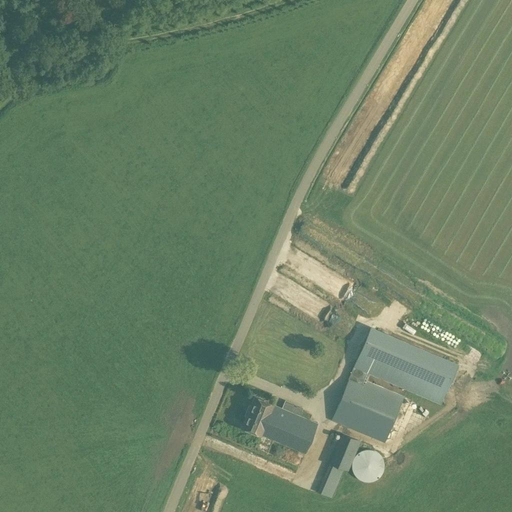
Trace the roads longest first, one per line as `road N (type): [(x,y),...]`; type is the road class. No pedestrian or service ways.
road 1 (unclassified): [(168,511),(298,198),(412,0)]
road 2 (track): [(466,360),(367,315),(326,405),(323,436),(293,511)]
